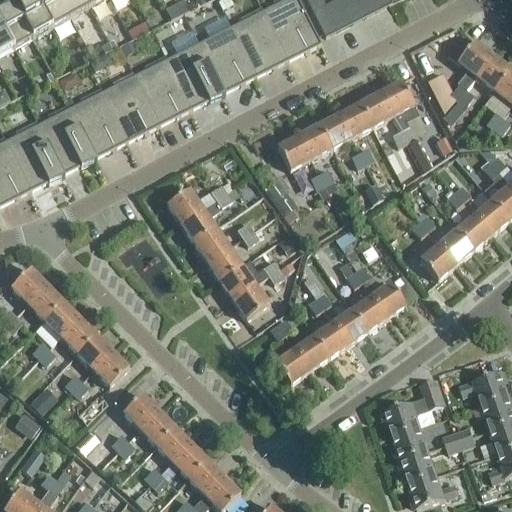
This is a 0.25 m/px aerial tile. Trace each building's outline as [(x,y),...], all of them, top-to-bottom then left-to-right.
[(32,0),(13,10),(32,45),(51,34),(32,0)] [(56,0),(32,0),(51,34),(70,24),(56,0)] [(81,0),(56,0),(70,24),(89,13),(81,0)] [(106,0),(81,0),(89,13),(108,3),(106,0)] [(206,7),(202,0),(199,0),(194,3),(199,11),(206,7)] [(295,0),(294,0),(263,16),(288,67),(321,50),(295,0)] [(304,0),(308,8),(321,1),(320,0),(304,0)] [(353,0),(344,0),(338,3),(352,29),(365,22),(353,0)] [(369,0),(353,0),(365,22),(378,16),(369,0)] [(386,0),(369,0),(378,16),(391,9),(386,0)] [(233,9),(228,1),(218,7),(222,15),(233,9)] [(308,8),(312,17),(325,10),(326,10),(321,1),(308,8)] [(326,10),(325,10),(338,36),(352,29),(338,3),(326,10)] [(188,15),(183,4),(175,8),(181,19),(188,15)] [(13,10),(0,17),(0,30),(14,55),(32,45),(13,10)] [(325,10),(312,17),(325,43),(338,36),(325,10)] [(263,16),(230,33),(256,83),(288,67),(263,16)] [(150,35),(143,22),(133,28),(140,40),(150,35)] [(0,30),(0,62),(14,55),(0,30)] [(230,33),(198,49),(224,99),(256,83),(230,33)] [(138,54),(133,46),(121,52),(125,61),(138,54)] [(112,55),(108,48),(101,51),(104,58),(112,55)] [(458,68),(457,70),(468,78),(458,91),(465,97),(475,84),(492,63),(474,48),(472,51),(458,68)] [(198,49),(166,65),(192,116),(208,107),(209,108),(225,102),(224,99),(198,49)] [(93,65),(89,58),(82,62),(85,69),(93,65)] [(113,68),(108,59),(90,68),(94,77),(113,68)] [(511,77),(492,63),(475,84),(494,99),(511,77)] [(166,65),(134,82),(160,132),(192,116),(166,65)] [(511,112),(511,77),(494,99),(511,113),(511,112)] [(449,101),(451,98),(442,80),(427,88),(443,119),(455,106),(449,101)] [(134,82),(102,98),(128,148),(160,132),(134,82)] [(414,113),(401,88),(380,99),(393,124),(400,138),(408,133),(406,129),(419,122),(414,113)] [(458,91),(450,101),(458,107),(465,97),(458,91)] [(0,109),(9,105),(2,94),(0,95),(0,109)] [(465,97),(458,107),(465,113),(473,103),(465,97)] [(102,98),(70,114),(95,164),(128,148),(102,98)] [(380,99),(359,110),(372,135),(393,124),(380,99)] [(339,121),(352,145),(372,135),(359,110),(339,121)] [(70,114),(38,130),(63,181),(80,172),(80,173),(97,167),(95,164),(70,114)] [(449,118),(444,124),(451,130),(456,124),(449,118)] [(486,130),(493,136),(502,126),(494,120),(486,130)] [(339,121),(318,132),(331,156),(352,145),(339,121)] [(493,136),(501,142),(509,131),(502,126),(493,136)] [(38,130),(6,147),(31,197),(48,189),(48,190),(64,183),(63,181),(38,130)] [(318,132),(298,142),(311,167),(331,156),(318,132)] [(408,133),(400,138),(406,150),(415,146),(408,133)] [(400,138),(392,142),(398,154),(406,150),(400,138)] [(311,167),(298,142),(277,153),(290,178),(311,167)] [(0,212),(31,197),(6,147),(0,149),(0,212)] [(451,155),(447,147),(438,152),(442,159),(451,155)] [(365,171),(374,167),(368,155),(359,159),(365,171)] [(351,164),(357,176),(365,171),(359,159),(351,164)] [(498,179),(509,192),(511,195),(511,177),(507,172),(505,173),(497,163),(489,169),(498,179)] [(489,169),(482,175),(491,185),(498,179),(489,169)] [(327,177),(318,181),(325,193),(333,189),(327,177)] [(325,193),(318,181),(310,185),(316,197),(318,197),(325,193)] [(277,184),(265,192),(270,200),(283,219),(295,211),(281,191),(277,184)] [(436,197),(428,187),(422,193),(430,203),(436,197)] [(226,199),(221,192),(210,199),(215,207),(226,199)] [(511,195),(509,192),(491,207),(509,228),(511,224),(511,195)] [(325,193),(318,197),(322,206),(329,202),(328,200),(325,193)] [(461,193),(454,199),(463,209),(470,203),(461,193)] [(189,196),(166,212),(180,232),(202,216),(189,196)] [(232,207),(226,199),(215,207),(220,215),(232,207)] [(447,205),(455,215),(463,209),(454,199),(447,205)] [(491,207),(473,222),(491,243),(509,228),(491,207)] [(215,235),(202,216),(180,232),(193,251),(215,235)] [(419,229),(427,239),(435,233),(426,222),(419,229)] [(473,222),(455,236),(473,258),(491,243),(473,222)] [(419,229),(411,235),(420,245),(427,239),(419,229)] [(252,237),(247,230),(236,237),(241,245),(252,237)] [(229,254),(215,235),(193,251),(206,270),(229,254)] [(455,236),(438,251),(455,272),(473,258),(455,236)] [(258,245),(252,237),(241,245),(247,253),(258,245)] [(289,242),(279,249),(288,261),(298,254),(289,242)] [(421,265),(420,267),(424,272),(437,288),(455,272),(438,251),(421,265)] [(242,273),(229,254),(206,270),(219,289),(242,273)] [(242,273),(219,289),(232,308),(255,292),(267,283),(279,276),(273,268),(257,279),(249,268),(242,273)] [(279,276),(283,282),(294,274),(289,268),(279,276)] [(346,270),(339,275),(346,284),(353,279),(346,270)] [(361,274),(354,279),(361,290),(369,285),(361,274)] [(10,295),(27,312),(47,293),(30,276),(10,295)] [(284,283),(279,276),(267,283),(273,291),(284,283)] [(353,279),(346,284),(353,296),(361,290),(354,279),(353,279)] [(390,290),(370,303),(386,326),(405,313),(390,290)] [(255,292),(232,308),(246,327),(268,312),(255,292)] [(27,312),(43,328),(63,309),(47,293),(27,312)] [(323,316),(331,311),(323,300),(315,305),(323,316)] [(370,303),(351,316),(367,339),(386,326),(370,303)] [(315,305),(307,310),(315,322),(323,316),(315,305)] [(43,328),(60,345),(79,325),(63,309),(43,328)] [(367,339),(351,316),(332,329),(348,352),(367,339)] [(0,325),(6,332),(16,323),(9,317),(0,325)] [(6,332),(13,339),(22,330),(16,323),(6,332)] [(60,345),(76,361),(96,342),(79,325),(60,345)] [(293,337),(285,326),(277,331),(285,342),(293,337)] [(348,352),(332,329),(313,342),(329,365),(348,352)] [(277,331),(269,336),(277,348),(285,342),(277,331)] [(76,361),(92,377),(112,358),(96,342),(76,361)] [(313,342),(294,356),(310,378),(329,365),(313,342)] [(32,358),(39,365),(48,356),(42,349),(32,358)] [(55,363),(48,356),(39,365),(46,372),(55,363)] [(310,378),(294,356),(274,369),(290,392),(310,378)] [(109,394),(129,375),(112,358),(92,377),(109,394)] [(501,379),(459,393),(463,403),(476,399),(481,413),(509,403),(501,379)] [(74,382),(65,391),(72,398),(81,389),(74,382)] [(420,433),(416,422),(445,412),(436,386),(421,391),(425,404),(384,419),(392,443),(420,433)] [(78,405),(87,396),(81,389),(72,398),(78,405)] [(41,422),(57,405),(46,394),(29,410),(41,422)] [(159,418),(142,401),(123,421),(139,438),(159,418)] [(107,411),(99,402),(78,423),(86,431),(107,411)] [(511,411),(509,403),(481,413),(489,437),(511,429),(511,411)] [(175,435),(159,418),(139,438),(155,454),(175,435)] [(40,432),(24,420),(17,430),(33,442),(40,432)] [(511,455),(511,429),(489,437),(497,461),(511,455)] [(429,457),(420,433),(392,443),(400,467),(429,457)] [(175,435),(155,454),(172,470),(191,451),(175,435)] [(458,447),(471,443),(469,435),(455,439),(458,447)] [(76,452),(85,462),(101,446),(92,436),(76,452)] [(455,439),(442,444),(444,452),(458,447),(455,439)] [(112,451),(118,458),(128,449),(121,442),(112,451)] [(471,443),(458,447),(461,456),(474,451),(471,443)] [(458,447),(444,452),(447,460),(461,456),(458,447)] [(118,458),(125,465),(134,456),(128,449),(118,458)] [(191,451),(172,470),(188,487),(207,468),(191,451)] [(34,455),(20,474),(31,482),(45,463),(34,455)] [(511,483),(511,455),(497,461),(502,475),(489,480),(492,490),(511,483)] [(429,457),(400,467),(408,491),(437,481),(429,457)] [(188,487),(204,503),(224,484),(207,468),(188,487)] [(144,484),(151,491),(160,482),(153,475),(144,484)] [(105,488),(92,477),(85,486),(98,497),(105,488)] [(56,487),(48,481),(40,492),(48,498),(56,487)] [(442,496),(437,481),(408,491),(415,511),(427,511),(458,502),(455,491),(442,496)] [(160,482),(151,491),(158,498),(167,489),(160,482)] [(212,511),(228,511),(240,501),(224,484),(204,503),(195,511),(208,511),(211,510),(212,511)] [(56,487),(48,498),(55,503),(63,492),(56,487)] [(37,511),(38,510),(19,496),(7,511),(37,511)]
